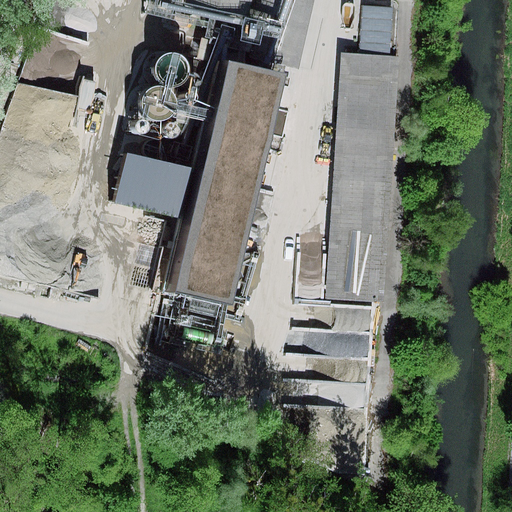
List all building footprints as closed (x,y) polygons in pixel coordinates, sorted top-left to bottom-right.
[(287,67),(300,70),(315,0),(189,0),(188,3),(175,0),(150,0),(148,14),(206,27),(200,55),(221,60),(196,169),(131,153),(119,204),(185,219),(169,290),(238,306),(291,75),(286,73),(287,67)] [(385,302),(401,57),(391,56),(394,8),(364,6),(361,54),(342,53),(326,298),(385,302)] [(169,86),(174,88),(180,87),(185,84),(190,80),(192,75),(192,69),(191,63),(187,59),(183,55),(177,54),(171,54),(166,56),(162,60),(160,64),(158,69),(159,74),(161,79),(164,83),(169,86)] [(156,119),(162,121),(167,120),(173,117),(177,113),(179,108),(180,102),(178,96),(175,92),(170,88),(164,87),(158,87),(153,89),(150,93),(147,97),(146,102),(146,107),(148,112),(151,116),(156,119)] [(143,134),(146,135),(148,135),(150,134),(152,132),(153,130),(154,127),(153,125),(152,123),(150,121),(148,120),(145,120),(143,121),(141,122),(140,124),(139,126),(139,129),(140,131),(141,133),(143,134)]
